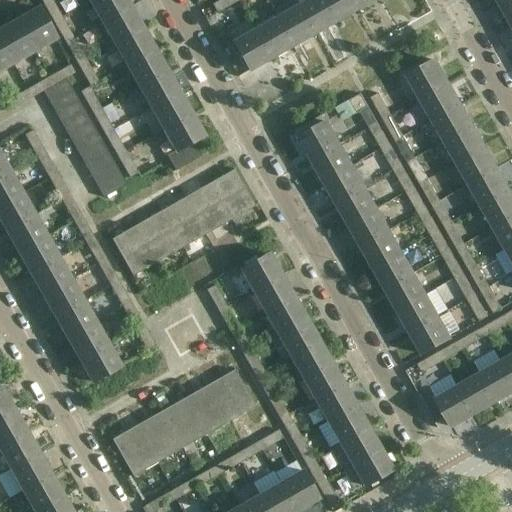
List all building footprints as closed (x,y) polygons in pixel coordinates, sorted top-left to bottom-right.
[(41,0),(42,0),(53,22),(62,17),(51,0),(41,0)] [(102,22),(130,6),(126,0),(91,0),(90,1),(96,12),(102,22)] [(221,0),(211,6),(216,14),(230,7),(225,0),(221,0)] [(314,34),(336,21),(323,0),(306,0),(297,5),(314,34)] [(352,0),(323,0),(336,21),(358,9),(352,0)] [(352,0),(358,9),(373,0),(352,0)] [(511,0),(510,0),(501,5),(511,25),(511,0)] [(297,5),(276,17),(293,46),(314,34),(297,5)] [(130,6),(102,22),(115,44),(143,28),(130,6)] [(17,21),(35,52),(57,39),(39,9),(17,21)] [(65,43),(74,38),(62,17),(53,22),(65,43)] [(276,17),(255,29),(271,58),(293,46),(276,17)] [(0,30),(0,41),(13,64),(35,52),(17,21),(0,30)] [(143,28),(115,44),(127,65),(155,49),(143,28)] [(271,58),(255,29),(232,42),(248,71),(271,58)] [(86,60),(74,38),(65,43),(77,65),(86,60)] [(0,71),(13,64),(0,41),(0,71)] [(155,49),(127,65),(140,87),(167,71),(155,49)] [(408,77),(421,99),(449,83),(432,54),(404,70),(408,77)] [(77,65),(89,87),(98,81),(86,60),(77,65)] [(71,64),(49,77),(53,85),(65,78),(75,72),(71,64)] [(167,71),(140,87),(152,109),(180,93),(167,71)] [(40,93),(43,91),(53,85),(49,77),(35,85),(40,93)] [(43,91),(49,102),(72,90),(65,78),(53,85),(43,91)] [(421,99),(433,121),(461,105),(449,83),(421,99)] [(101,108),(89,87),(80,92),(92,114),(101,108)] [(19,105),(32,97),(27,89),(14,97),(19,105)] [(49,102),(55,113),(78,100),(72,90),(49,102)] [(180,93),(152,109),(165,130),(192,114),(180,93)] [(393,115),(380,93),(371,98),(384,120),(393,115)] [(356,114),(360,112),(369,106),(361,94),(349,101),(356,114)] [(84,110),(78,100),(55,113),(61,123),(84,110)] [(433,121),(445,142),(474,126),(461,105),(433,121)] [(369,106),(360,111),(370,128),(379,123),(369,106)] [(90,121),(84,110),(61,123),(67,134),(90,121)] [(193,141),(204,135),(192,114),(165,130),(177,151),(168,156),(175,169),(201,155),(193,141)] [(106,117),(98,122),(106,135),(114,130),(106,117)] [(73,144),(96,131),(90,121),(67,134),(73,144)] [(300,139),(312,161),(341,145),(328,123),(300,139)] [(397,123),(388,128),(396,142),(404,137),(397,123)] [(445,142),(458,164),(486,147),(474,126),(445,142)] [(32,130),(23,135),(31,148),(40,144),(32,131),(32,130)] [(114,130),(106,135),(113,149),(122,144),(114,130)] [(79,154),(102,142),(96,131),(73,144),(79,154)] [(383,131),(375,136),(382,150),(391,145),(383,131)] [(404,137),(396,142),(404,155),(412,150),(404,137)] [(85,165),(108,152),(102,142),(79,154),(85,165)] [(11,151),(8,145),(0,150),(0,153),(2,156),(11,151)] [(312,161),(325,182),(353,166),(341,145),(312,161)] [(391,145),(382,150),(390,163),(398,158),(391,145)] [(458,164),(470,185),(498,169),(486,147),(458,164)] [(91,176),(114,163),(108,152),(85,165),(91,176)] [(0,177),(10,172),(0,154),(0,177)] [(131,160),(123,165),(130,178),(139,173),(131,160)] [(49,161),(41,166),(49,179),(57,174),(49,161)] [(97,186),(120,173),(114,163),(91,176),(97,186)] [(325,182),(337,204),(365,188),(353,166),(325,182)] [(421,166),(413,171),(421,185),(429,180),(421,166)] [(470,185),(482,207),(511,191),(498,169),(470,185)] [(0,206),(22,194),(10,172),(0,177),(0,206)] [(104,197),(127,184),(120,173),(97,186),(104,197)] [(57,174),(49,179),(56,192),(65,188),(57,174)] [(209,183),(230,220),(255,206),(237,174),(223,182),(220,177),(209,183)] [(408,174),(399,179),(407,192),(415,188),(408,174)] [(429,180),(421,185),(428,198),(437,193),(429,180)] [(200,195),(188,202),(206,234),(230,220),(209,183),(198,190),(200,195)] [(337,204),(349,225),(377,209),(365,188),(337,204)] [(415,188),(407,192),(415,206),(423,201),(415,188)] [(482,207),(494,228),(511,218),(511,193),(511,191),(482,207)] [(0,220),(6,231),(34,215),(22,194),(0,206),(0,220)] [(173,204),(160,211),(181,247),(206,234),(188,202),(176,209),(173,204)] [(441,202),(433,206),(445,228),(454,223),(441,202)] [(74,204),(66,209),(73,222),(82,217),(79,212),(74,204)] [(349,225),(362,247),(390,231),(377,209),(349,225)] [(160,211),(149,217),(152,222),(139,230),(157,261),(181,247),(160,211)] [(34,215),(6,231),(18,253),(47,237),(34,215)] [(82,217),(73,222),(81,236),(89,231),(82,217)] [(432,218),(424,222),(432,236),(440,231),(432,218)] [(511,218),(494,228),(507,250),(511,246),(511,218)] [(454,223),(445,228),(453,242),(462,237),(454,223)] [(157,261),(139,230),(126,237),(123,232),(111,239),(132,275),(157,261)] [(362,247),(374,269),(402,253),(390,231),(362,247)] [(440,231),(432,236),(439,249),(448,245),(440,231)] [(31,275),(59,259),(47,237),(18,253),(31,275)] [(99,247),(90,252),(98,265),(106,260),(99,247)] [(253,291),(281,275),(269,253),(241,269),(253,291)] [(374,269),(386,290),(415,274),(402,253),(374,269)] [(471,253),(462,257),(470,271),(478,266),(471,253)] [(43,296),(71,280),(59,259),(31,275),(43,296)] [(106,260),(98,265),(106,278),(114,274),(106,260)] [(457,261),(449,265),(456,279),(465,274),(457,261)] [(478,266),(470,271),(478,284),(486,279),(478,266)] [(386,290),(399,312),(427,296),(415,274),(386,290)] [(465,274),(456,279),(464,292),(472,288),(465,274)] [(294,297),(281,275),(253,291),(266,313),(294,297)] [(55,318),(83,302),(71,280),(43,296),(55,318)] [(215,285),(206,290),(214,303),(222,298),(215,285)] [(124,290),(115,295),(123,308),(131,304),(124,290)] [(427,296),(399,312),(411,333),(439,317),(438,316),(448,310),(437,291),(427,296)] [(496,296),(487,301),(495,315),(503,310),(496,296)] [(278,334),(303,320),(306,318),(294,297),(266,313),(278,334)] [(67,340),(96,324),(83,302),(55,318),(67,340)] [(131,304),(123,308),(130,322),(139,317),(131,304)] [(482,304),(474,309),(481,322),(490,318),(482,304)] [(232,314),(223,319),(226,325),(231,333),(239,328),(232,314)] [(504,316),(491,324),(496,332),(509,324),(504,316)] [(452,339),(439,317),(411,333),(424,355),(452,339)] [(306,318),(303,320),(278,334),(290,356),(318,340),(306,318)] [(79,361),(108,346),(96,324),(67,340),(79,361)] [(239,328),(231,333),(234,338),(238,344),(239,346),(247,341),(239,328)] [(475,333),(461,341),(466,349),(479,341),(475,333)] [(148,334),(140,338),(148,352),(156,347),(148,334)] [(290,356),(302,377),(330,361),(318,340),(290,356)] [(461,341),(448,348),(452,357),(466,349),(461,341)] [(92,383),(120,367),(108,346),(79,361),(92,383)] [(511,356),(502,363),(511,379),(511,356)] [(256,357),(248,362),(256,376),(264,371),(256,357)] [(431,358),(417,366),(422,374),(435,366),(431,358)] [(343,383),(330,361),(302,377),(315,399),(343,383)] [(496,403),(511,394),(511,379),(502,363),(481,375),(496,403)] [(272,385),(264,371),(256,376),(263,389),(272,385)] [(211,384),(232,421),(256,407),(238,375),(224,383),(221,378),(211,384)] [(481,375),(459,387),(475,415),(496,403),(481,375)] [(343,383),(315,399),(319,405),(327,420),(355,404),(343,383)] [(201,396),(189,403),(207,435),(232,421),(211,384),(198,391),(201,396)] [(453,428),(475,415),(459,387),(437,400),(453,428)] [(0,418),(14,410),(2,388),(0,388),(0,418)] [(281,400),(272,405),(280,418),(288,414),(281,400)] [(182,448),(207,435),(189,403),(176,410),(173,405),(162,411),(182,448)] [(367,426),(355,404),(327,420),(340,442),(367,426)] [(0,447),(27,432),(14,410),(0,418),(0,447)] [(153,423),(140,430),(158,462),(182,448),(162,411),(150,418),(153,423)] [(288,414),(280,418),(288,432),(296,427),(288,414)] [(351,462),(352,463),(380,447),(367,426),(340,442),(341,445),(331,451),(341,468),(351,462)] [(280,429),(266,437),(271,445),(284,437),(280,429)] [(127,438),(124,433),(112,439),(133,476),(158,462),(140,430),(127,438)] [(39,453),(27,432),(0,447),(0,449),(11,469),(39,453)] [(305,443),(297,448),(305,461),(313,457),(305,443)] [(249,446),(236,454),(240,462),(254,455),(249,446)] [(393,470),(380,447),(352,463),(341,469),(354,490),(364,484),(365,486),(393,470)] [(51,475),(39,453),(11,469),(24,491),(51,475)] [(236,454),(222,462),(227,470),(240,462),(236,454)] [(202,463),(199,456),(190,461),(194,468),(202,463)] [(313,457),(305,461),(312,475),(321,470),(313,457)] [(303,470),(281,483),(297,511),(319,498),(303,470)] [(206,471),(193,478),(198,487),(211,479),(206,471)] [(36,511),(64,497),(51,475),(24,491),(35,511),(36,511)] [(193,478),(179,486),(184,494),(198,487),(193,478)] [(294,511),(297,511),(281,483),(259,495),(268,511),(294,511)] [(331,487),(322,492),(330,506),(339,501),(331,487)] [(268,511),(259,495),(237,508),(240,511),(268,511)] [(162,496),(149,503),(153,511),(167,504),(162,496)] [(72,511),(64,497),(36,511),(72,511)]
